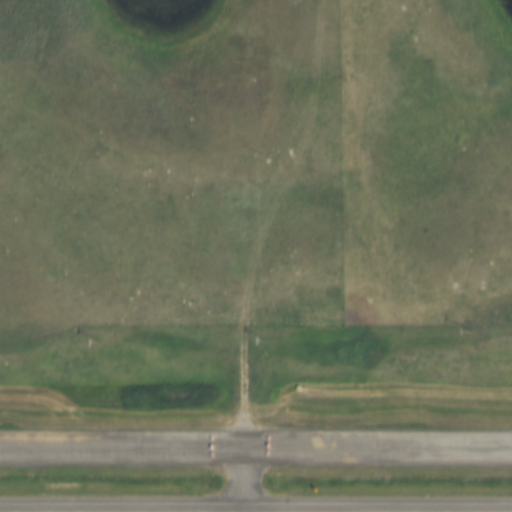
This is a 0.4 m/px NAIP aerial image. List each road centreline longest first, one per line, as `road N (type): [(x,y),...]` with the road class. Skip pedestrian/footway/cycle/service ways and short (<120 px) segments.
road 1 (trunk): [(511,445),(0,445)]
road 2 (trunk): [(266,511),(493,511)]
